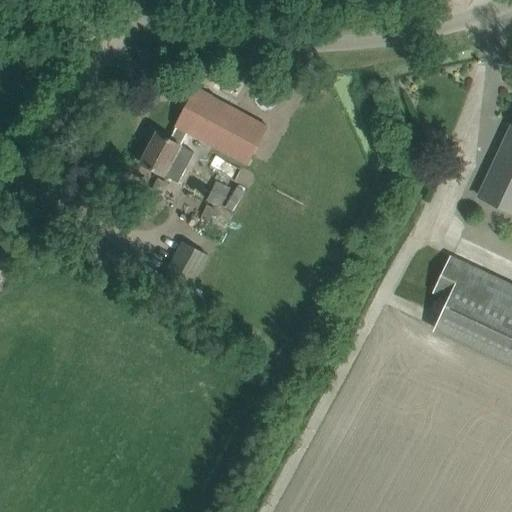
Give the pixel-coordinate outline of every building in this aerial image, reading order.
[(177,128),(187,133),(246,165),(267,126),(197,88),(176,127),(177,128)] [(170,140),(157,133),(141,163),(178,183),(194,153),(181,146),(187,133),(177,128),(170,140)] [(511,128),(492,171),(480,197),(511,212),(511,128)] [(217,182),(207,200),(220,207),(230,189),(217,182)] [(206,205),(196,224),(208,231),(218,212),(206,205)] [(162,278),(190,293),(209,257),(182,242),(162,278)] [(511,286),(451,257),(435,293),(450,300),(438,327),(511,360),(511,286)]
